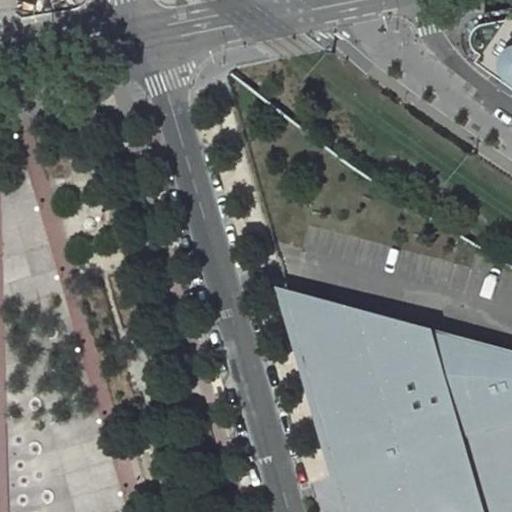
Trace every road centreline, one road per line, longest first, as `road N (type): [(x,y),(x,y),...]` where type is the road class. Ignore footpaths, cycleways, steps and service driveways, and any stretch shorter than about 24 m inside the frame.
road 1 (residential): [(156,79),(181,116),(297,511)]
road 2 (residential): [(511,106),(443,50),(420,0)]
road 3 (secondary): [(0,51),(140,23)]
